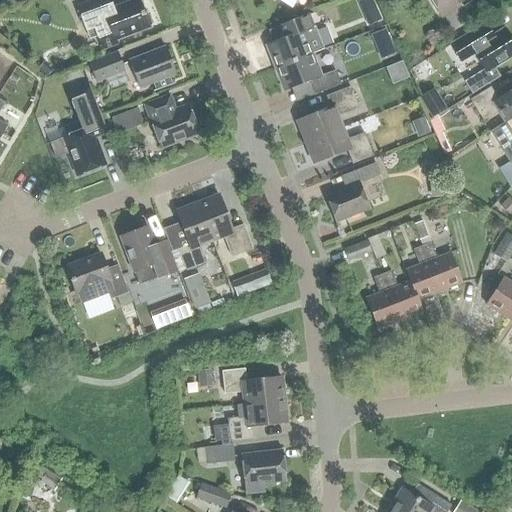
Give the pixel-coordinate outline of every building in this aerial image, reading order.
[(115,40),(148,28),(147,26),(150,25),(146,16),(144,17),(137,0),(135,0),(111,9),(107,0),(95,0),(77,7),(89,40),(96,37),(101,50),(116,44),(115,40)] [(361,0),(359,1),(363,11),(374,7),(371,0),(361,0)] [(430,0),(439,15),(459,2),(462,6),(472,0),(430,0)] [(280,40),(266,45),(275,68),(310,55),(322,50),(308,16),(275,28),(280,40)] [(470,33),(450,45),(460,63),(474,54),(483,70),(463,82),(471,95),(499,77),(493,68),(511,56),(511,43),(503,29),(492,36),(485,24),(470,33)] [(371,36),(373,44),(389,38),(386,31),(371,36)] [(139,89),(152,84),(155,91),(152,92),(152,93),(174,84),(173,83),(170,85),(168,78),(175,75),(164,47),(128,61),(139,89)] [(95,84),(124,72),(116,52),(87,64),(95,84)] [(310,55),(275,68),(284,91),(308,82),(313,95),(339,85),(334,71),(319,77),(310,55)] [(402,60),(386,67),(393,83),(409,77),(402,60)] [(87,86),(72,92),(84,121),(99,115),(87,86)] [(430,118),(447,108),(436,87),(418,96),(430,118)] [(296,122),(304,143),(341,128),(336,117),(357,109),(349,88),(325,97),(329,109),(296,122)] [(489,88),(469,101),(482,121),(498,112),(505,122),(511,117),(511,90),(497,100),(489,88)] [(66,137),(49,144),(54,159),(67,154),(76,176),(105,165),(94,139),(106,134),(99,115),(84,121),(72,92),(67,94),(81,131),(66,137)] [(168,97),(144,106),(160,149),(198,135),(186,106),(174,111),(168,97)] [(142,124),(136,109),(110,119),(116,134),(142,124)] [(411,122),(414,130),(417,138),(428,133),(424,121),(422,117),(411,122)] [(511,117),(505,122),(489,132),(496,143),(509,164),(511,162),(511,117)] [(312,164),(346,151),(351,164),(372,156),(363,134),(345,140),(341,128),(304,143),(312,164)] [(359,183),(379,176),(374,164),(355,171),(359,183)] [(441,176),(428,177),(430,198),(442,197),(441,176)] [(325,196),(335,223),(368,210),(358,184),(325,196)] [(218,196),(197,204),(211,241),(222,237),(230,258),(251,250),(242,225),(230,230),(218,196)] [(211,241),(197,204),(175,212),(188,246),(177,250),(184,271),(205,263),(199,246),(211,241)] [(423,224),(414,228),(421,247),(430,243),(423,224)] [(161,277),(162,278),(176,272),(164,242),(154,246),(147,228),(119,238),(132,272),(133,272),(138,286),(161,277)] [(505,262),(511,251),(511,238),(506,234),(493,255),(505,262)] [(370,252),(366,241),(343,250),(348,261),(370,252)] [(436,259),(430,243),(421,247),(439,292),(461,283),(449,254),(436,259)] [(404,271),(409,282),(417,300),(439,292),(421,247),(412,250),(418,266),(404,271)] [(99,254),(65,267),(79,306),(107,295),(109,300),(116,297),(127,293),(116,266),(105,270),(99,254)] [(237,295),(271,282),(267,271),(233,283),(237,295)] [(399,320),(420,312),(421,312),(417,300),(409,282),(396,287),(390,271),(381,275),(399,320)] [(376,329),(399,320),(381,275),(372,278),(378,294),(364,299),(376,329)] [(511,284),(502,278),(485,305),(505,318),(511,306),(511,284)] [(194,310),(195,310),(208,305),(209,304),(204,292),(189,298),(194,310)] [(127,293),(116,297),(120,307),(130,303),(127,293)] [(184,300),(167,306),(173,322),(190,316),(184,300)] [(242,392),(243,405),(282,400),(280,378),(245,382),(243,370),(221,372),(223,395),(242,392)] [(229,442),(251,439),(250,427),(285,423),(282,400),(243,405),(236,406),(237,418),(226,420),(229,442)] [(231,445),(203,448),(205,465),(233,462),(231,445)] [(244,486),(245,494),(262,492),(261,484),(284,482),(280,451),(241,456),(244,486)] [(39,466),(34,475),(41,479),(47,470),(39,466)] [(41,479),(39,482),(54,491),(61,479),(47,470),(41,479)] [(230,495),(199,485),(195,498),(225,508),(230,495)] [(401,490),(388,510),(390,511),(446,511),(450,506),(430,493),(423,504),(401,490)] [(511,511),(511,490),(502,506),(498,511),(511,511)] [(452,511),(476,511),(477,511),(459,501),(452,511)]
